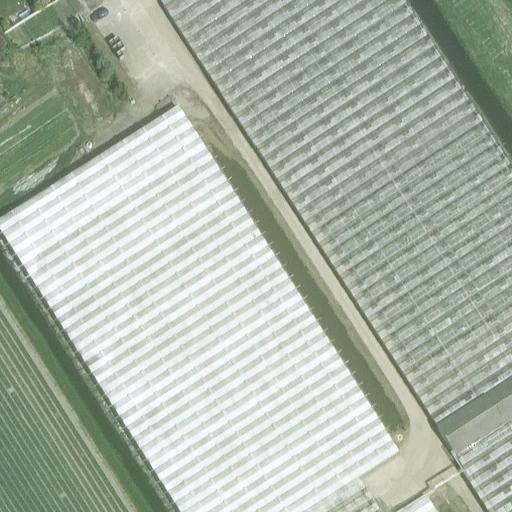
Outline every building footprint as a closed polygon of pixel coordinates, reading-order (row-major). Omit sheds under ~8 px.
[(157,0),(165,11),(181,0),(157,0)] [(437,430),(511,381),(511,170),(401,0),(181,0),(165,11),(437,430)] [(25,26),(23,17),(12,19),(13,28),(25,26)] [(0,222),(0,232),(178,511),(433,511),(427,501),(409,511),(378,511),(358,482),(399,455),(261,239),(178,109),(0,222)] [(511,422),(511,381),(437,430),(455,460),(511,422)] [(511,511),(511,422),(455,460),(462,470),(459,472),(485,511),(511,511)]
